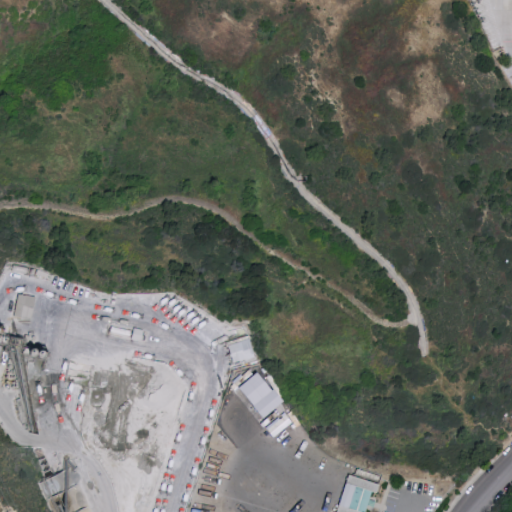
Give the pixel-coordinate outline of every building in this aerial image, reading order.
[(15,315),(34,317),(36,295),(17,293),(15,315)] [(229,342),(234,362),(256,357),(252,336),(229,342)] [(283,397),(272,376),(250,387),(261,408),(283,397)] [(268,445),(293,433),(286,419),(261,431),(268,445)] [(361,511),(364,501),(368,502),(373,482),(344,473),(332,511),(361,511)]
